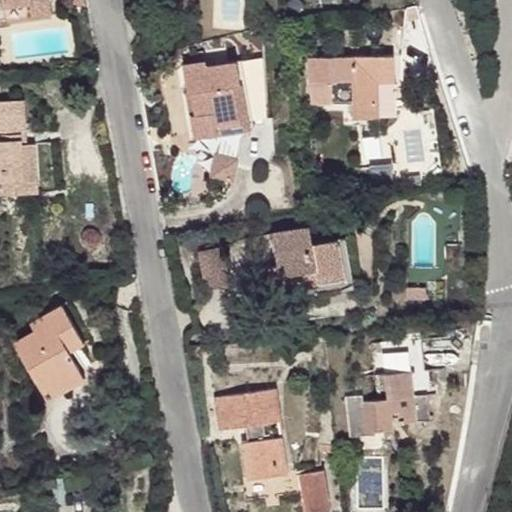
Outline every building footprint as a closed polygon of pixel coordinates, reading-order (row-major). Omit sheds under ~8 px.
[(3,0),(6,21),(35,16),(35,15),(33,2),(43,0),(3,0)] [(51,12),(49,0),(43,0),(33,2),(35,15),(51,12)] [(400,18),(400,10),(379,12),(380,20),(400,18)] [(204,61),(202,51),(194,53),(196,63),(204,61)] [(404,101),(403,54),(394,55),(395,101),(404,101)] [(309,57),(310,103),(352,101),(353,118),(380,118),(380,102),(395,101),(394,55),(309,57)] [(192,115),(196,138),(249,128),(237,60),(206,66),(205,61),(204,61),(196,63),(183,65),(188,92),(193,92),(197,114),(192,115)] [(197,114),(193,92),(188,92),(192,115),(197,114)] [(0,195),(15,195),(14,182),(36,180),(34,143),(25,143),(20,144),(20,132),(25,132),(23,99),(0,100),(0,195)] [(232,179),(237,158),(216,154),(212,175),(232,179)] [(37,193),(36,180),(14,182),(15,195),(37,193)] [(268,267),(271,282),(297,276),(307,274),(308,283),(318,281),(318,283),(345,278),(338,238),(313,242),(310,225),(272,232),(278,265),(268,267)] [(338,238),(345,278),(318,283),(320,293),(355,287),(346,237),(338,238)] [(198,250),(205,290),(230,285),(224,246),(198,250)] [(271,282),(272,290),(308,283),(307,274),(297,276),(271,282)] [(427,299),(427,288),(406,288),(406,299),(427,299)] [(13,343),(41,390),(79,367),(70,351),(66,345),(81,336),(62,304),(30,323),(34,330),(13,343)] [(70,351),(84,342),(81,336),(66,345),(70,351)] [(345,396),(349,437),(374,434),(374,431),(384,429),(384,433),(393,432),(391,412),(398,411),(399,423),(418,421),(415,395),(413,372),(426,370),(422,339),(393,342),(396,372),(384,374),(387,398),(364,400),(363,394),(345,396)] [(197,346),(197,355),(212,354),(211,344),(197,346)] [(47,400),(85,377),(79,367),(41,390),(47,400)] [(215,396),(220,430),(246,426),(264,423),(281,420),(276,387),(215,396)] [(415,395),(418,421),(430,420),(427,394),(415,395)] [(266,437),(264,423),(246,426),(248,440),(266,437)] [(242,441),(247,480),(289,474),(283,435),(266,437),(248,440),(242,441)] [(335,453),(334,444),(319,444),(319,453),(335,453)] [(380,461),(356,461),(356,497),(380,497),(380,461)] [(298,474),(302,511),(328,511),(331,511),(324,470),(298,474)] [(68,503),(66,478),(53,479),(55,504),(68,503)]
